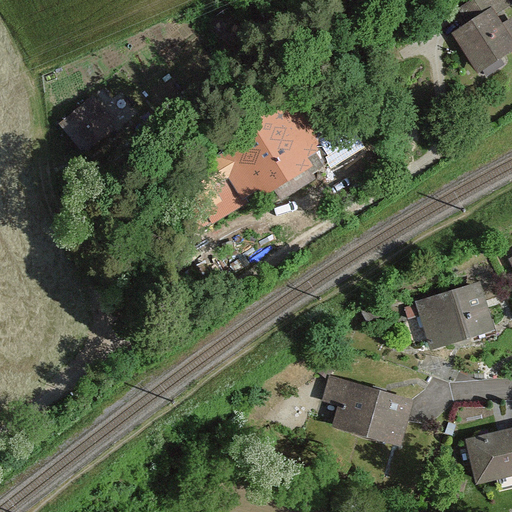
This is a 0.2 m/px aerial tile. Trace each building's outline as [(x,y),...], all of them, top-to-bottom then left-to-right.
[(456,34),(482,76),(511,57),(511,25),(508,28),(496,9),(456,34)] [(224,153),(260,210),(356,151),(320,94),(224,153)] [(90,95),(56,130),(91,164),(125,129),(90,95)] [(416,296),(425,348),(493,336),(484,283),(416,296)] [(396,454),(413,405),(329,376),(321,399),(336,405),(327,431),(396,454)] [(511,430),(467,442),(479,490),(511,481),(511,430)]
